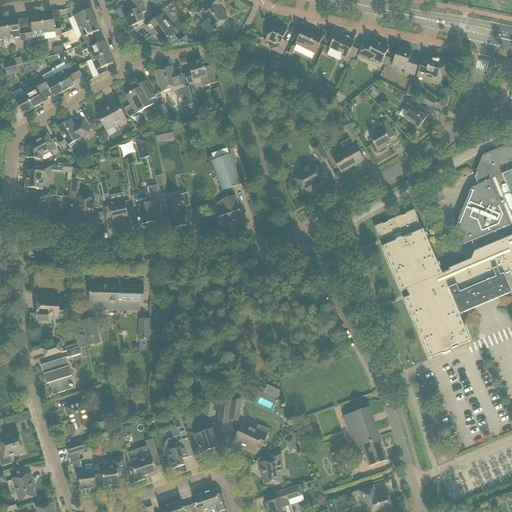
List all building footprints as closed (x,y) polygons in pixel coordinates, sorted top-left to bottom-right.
[(123,15),(129,28),(144,21),(141,14),(146,12),(141,0),(133,0),(127,3),(131,12),(123,15)] [(223,14),(224,13),(218,6),(222,3),(218,0),(211,0),(196,13),(201,19),(203,17),(215,30),(228,19),(223,14)] [(74,17),(78,27),(95,21),(90,10),(85,12),(83,7),(67,9),(71,18),(74,17)] [(53,15),(41,16),(45,40),(56,38),(56,37),(62,36),(60,24),(54,25),(53,15)] [(171,47),(181,45),(173,35),(176,33),(163,15),(146,27),(150,33),(152,32),(161,44),(166,40),(171,47)] [(24,25),(25,29),(27,41),(27,42),(45,40),(41,16),(29,18),(30,24),(24,25)] [(18,20),(6,21),(10,46),(16,45),(15,38),(20,37),(21,42),(27,41),(25,29),(19,30),(18,20)] [(10,46),(6,21),(0,22),(0,40),(3,40),(4,47),(10,46)] [(79,39),(81,45),(92,41),(90,35),(99,31),(95,21),(78,27),(82,38),(79,39)] [(271,49),(282,55),(288,43),(282,40),(287,29),(283,27),(282,29),(273,24),(265,40),(273,44),(271,49)] [(295,44),(315,54),(323,37),(303,27),(295,44)] [(329,49),(343,55),(342,59),(351,63),(358,50),(352,47),(354,42),(336,33),(329,49)] [(87,50),(92,60),(108,53),(104,42),(94,46),(92,41),(81,45),(84,51),(87,50)] [(365,42),(360,51),(358,56),(370,62),(371,60),(385,66),(389,59),(385,57),(388,49),(373,41),(371,45),(365,42)] [(286,53),(291,55),(295,48),(290,45),(286,53)] [(405,73),(414,76),(420,59),(410,56),(412,51),(398,47),(391,67),(405,71),(405,73)] [(108,53),(92,60),(98,76),(107,72),(105,67),(113,64),(108,53)] [(248,53),(244,59),(251,64),(255,57),(248,53)] [(417,76),(439,84),(447,61),(439,58),(439,60),(431,57),(429,61),(423,59),(417,76)] [(184,75),(186,82),(187,85),(194,82),(193,80),(200,78),(201,81),(203,80),(204,87),(216,84),(214,76),(210,66),(204,68),(201,60),(187,64),(190,73),(184,75)] [(3,64),(5,70),(16,67),(15,61),(3,64)] [(77,80),(71,69),(68,64),(65,66),(67,69),(65,70),(55,75),(64,92),(74,86),(72,83),(77,80)] [(76,66),(71,69),(77,80),(83,77),(76,66)] [(16,67),(5,70),(6,76),(18,72),(16,67)] [(170,89),(171,93),(175,91),(178,100),(181,98),(184,107),(194,104),(188,87),(186,88),(181,74),(175,76),(172,67),(155,72),(159,82),(162,92),(170,89)] [(42,78),(37,81),(43,91),(48,89),(54,97),(64,92),(55,75),(44,81),(42,78)] [(33,87),(24,93),(33,109),(43,103),(38,94),(43,91),(37,81),(31,84),(33,87)] [(130,106),(124,109),(129,118),(154,104),(151,100),(155,98),(151,90),(146,81),(134,88),(135,90),(125,96),(130,106)] [(330,87),(325,97),(331,100),(336,90),(330,87)] [(213,90),(216,101),(222,99),(219,88),(213,90)] [(33,109),(24,93),(13,99),(23,114),(33,109)] [(421,102),(432,108),(436,102),(424,95),(421,102)] [(426,118),(419,113),(422,108),(410,100),(403,109),(408,113),(404,118),(418,129),(426,118)] [(110,107),(97,114),(106,130),(112,127),(110,124),(116,121),(117,125),(126,120),(115,102),(109,105),(110,107)] [(171,123),(164,104),(156,109),(165,126),(171,123)] [(175,113),(169,115),(172,122),(178,120),(175,113)] [(57,141),(60,146),(66,143),(68,146),(81,139),(80,138),(89,133),(82,121),(73,126),(70,121),(57,128),(63,138),(57,141)] [(369,138),(377,152),(391,144),(389,140),(394,136),(386,121),(377,126),(380,132),(369,138)] [(332,158),(336,165),(341,173),(363,160),(354,145),(354,146),(352,143),(359,139),(350,124),(344,127),(350,139),(340,144),(344,151),(332,158)] [(171,128),(155,131),(157,142),(174,138),(171,128)] [(26,158),(45,160),(52,156),(41,137),(34,141),(35,142),(27,146),(26,158)] [(136,147),(147,145),(145,137),(135,139),(136,147)] [(311,148),(320,164),(327,160),(318,144),(311,148)] [(511,144),(498,151),(499,154),(496,155),(495,152),(483,157),(474,178),(478,185),(470,188),(455,226),(463,244),(471,241),(475,252),(474,252),(470,260),(448,269),(449,271),(442,274),(423,230),(421,230),(413,212),(376,228),(381,240),(384,238),(387,245),(382,247),(401,292),(406,290),(409,297),(404,299),(429,359),(470,341),(459,316),(511,294),(503,275),(510,272),(511,276),(511,144)] [(212,161),(223,191),(239,185),(226,149),(211,154),(214,161),(212,161)] [(118,151),(110,152),(112,159),(119,157),(118,151)] [(313,187),(323,181),(313,164),(293,175),(304,194),(314,189),(313,187)] [(25,170),(24,178),(26,178),(25,188),(32,189),(31,194),(41,195),(42,195),(42,190),(43,190),(44,180),(49,180),(51,166),(43,166),(42,165),(33,165),(32,171),(25,170)] [(76,198),(75,202),(74,212),(76,212),(75,220),(92,222),(94,199),(79,198),(81,182),(72,181),(70,197),(76,198)] [(129,220),(124,198),(108,202),(107,198),(109,197),(106,183),(97,185),(101,199),(102,203),(101,203),(105,221),(112,219),(113,223),(129,220)] [(148,188),(149,193),(132,197),(134,206),(135,206),(138,219),(137,219),(138,222),(139,226),(155,222),(155,224),(162,222),(159,208),(161,207),(159,197),(157,186),(148,188)] [(26,204),(25,218),(46,220),(47,210),(47,206),(48,195),(42,195),(41,195),(31,194),(30,205),(26,204)] [(185,207),(190,206),(187,194),(181,195),(182,200),(166,203),(172,229),(188,225),(185,207)] [(225,207),(215,211),(220,226),(241,219),(236,204),(237,203),(235,196),(222,200),(225,207)] [(67,222),(68,209),(61,208),(60,222),(67,222)] [(116,310),(117,287),(89,286),(89,296),(88,310),(116,311),(116,310)] [(144,287),(117,287),(116,310),(140,311),(140,304),(143,304),(143,297),(144,287)] [(57,319),(67,320),(68,306),(59,305),(59,299),(38,298),(37,315),(58,316),(57,319)] [(188,299),(188,309),(188,313),(218,313),(218,299),(188,299)] [(83,320),(89,346),(99,344),(94,318),(83,320)] [(139,340),(150,341),(150,337),(151,326),(151,320),(139,319),(139,340)] [(42,349),(45,358),(61,353),(58,344),(42,349)] [(66,351),(68,358),(80,355),(79,347),(66,351)] [(50,384),(53,395),(75,388),(66,358),(41,366),(47,384),(50,384)] [(263,397),(276,403),(282,391),(269,385),(263,397)] [(231,402),(228,421),(238,422),(242,399),(231,402)] [(194,435),(199,449),(198,450),(200,455),(207,453),(206,452),(218,448),(213,432),(216,431),(226,433),(231,403),(221,401),(218,422),(210,425),(211,429),(194,435)] [(69,426),(72,437),(91,431),(89,423),(87,414),(86,414),(82,403),(72,406),(71,405),(65,407),(68,417),(69,416),(72,425),(69,426)] [(356,459),(364,456),(368,467),(387,461),(369,408),(359,411),(342,417),(356,459)] [(94,419),(99,432),(113,427),(108,413),(94,419)] [(237,434),(233,443),(241,447),(242,445),(250,448),(249,450),(255,453),(259,444),(262,446),(267,437),(255,431),(256,430),(242,423),(237,434)] [(187,435),(184,427),(178,429),(181,437),(187,435)] [(0,452),(0,462),(1,467),(12,463),(10,458),(24,453),(18,434),(7,438),(7,436),(0,437),(0,449),(1,452),(0,452)] [(142,448),(127,453),(131,464),(130,464),(133,472),(131,473),(133,478),(135,478),(136,480),(148,476),(149,477),(157,475),(153,464),(159,461),(158,456),(154,447),(152,439),(145,442),(147,446),(142,448)] [(165,453),(171,470),(184,465),(182,460),(191,457),(185,439),(175,443),(174,439),(170,440),(167,443),(166,446),(166,450),(167,452),(165,453)] [(297,451),(292,439),(285,441),(290,454),(297,451)] [(75,443),(65,446),(68,454),(69,456),(77,454),(78,453),(85,451),(82,441),(75,443)] [(263,472),(264,485),(274,484),(274,486),(279,485),(278,483),(282,483),(281,475),(283,475),(281,454),(269,455),(269,462),(260,463),(261,472),(263,472)] [(102,476),(103,478),(104,488),(119,485),(118,480),(126,478),(125,468),(123,459),(112,460),(113,466),(101,468),(101,469),(102,476)] [(83,472),(79,460),(71,462),(77,483),(79,482),(80,491),(96,489),(94,477),(93,471),(83,472)] [(31,474),(12,480),(19,502),(36,497),(31,484),(34,483),(31,474)] [(289,506),(287,500),(302,495),(300,491),(299,486),(298,485),(276,493),(278,499),(265,504),(267,511),(266,511),(265,511),(289,511),(288,507),(289,506)] [(385,511),(393,509),(387,494),(380,496),(379,494),(376,495),(373,486),(359,491),(365,511),(385,511)] [(203,494),(209,510),(209,511),(221,511),(227,510),(222,494),(216,496),(215,491),(203,494)] [(202,511),(203,511),(209,510),(203,494),(192,498),(197,511),(202,511)] [(333,500),(325,502),(328,511),(335,508),(333,500)] [(170,506),(172,511),(184,511),(181,502),(170,506)] [(53,511),(54,511),(55,511),(53,505),(52,505),(51,503),(36,508),(37,511),(53,511)]
